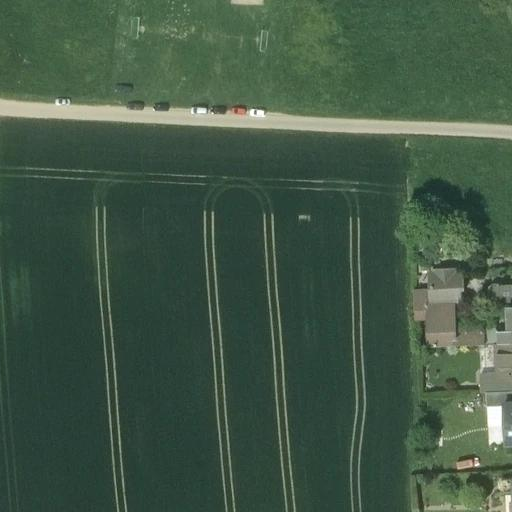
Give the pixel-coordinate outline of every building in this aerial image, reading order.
[(462,274),(433,275),(434,290),(430,290),(430,305),(428,305),(430,348),(485,346),(484,331),(454,332),(453,304),(458,303),(458,290),(463,290),(462,274)] [(511,287),(501,288),(501,302),(511,301),(511,287)] [(511,308),(509,309),(510,333),(498,333),(498,345),(511,344),(511,308)] [(511,344),(498,345),(499,373),(500,380),(511,379),(511,344)] [(499,373),(481,374),(482,394),(487,394),(511,392),(511,379),(500,380),(499,373)] [(511,392),(487,394),(487,407),(505,407),(511,406),(511,392)]
